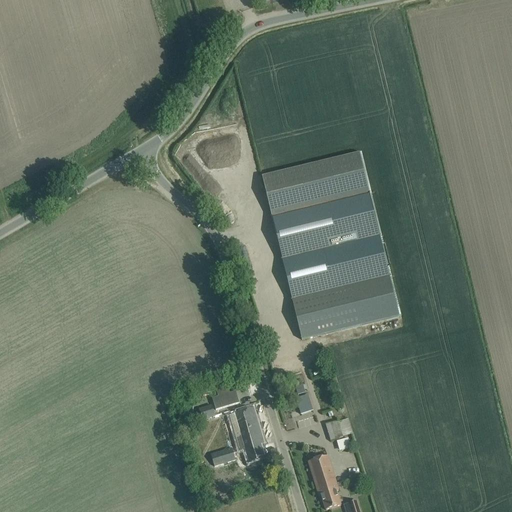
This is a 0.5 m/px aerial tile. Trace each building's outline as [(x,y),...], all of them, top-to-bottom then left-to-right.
[(370,195),(359,153),(261,177),(272,219),(282,217),(370,195)] [(370,195),(282,217),(272,219),(302,340),(399,317),(370,195)] [(198,410),(202,420),(215,416),(211,405),(198,410)] [(254,408),(244,411),(230,416),(240,451),(245,450),(249,463),(256,461),(265,458),(261,444),(262,444),(261,440),(263,439),(254,408)] [(352,434),(348,418),(326,424),(331,441),(343,437),(343,436),(352,434)] [(348,439),(337,442),(340,451),(351,448),(348,439)] [(215,467),(236,460),(232,448),(211,455),(215,467)] [(328,456),(318,459),(309,462),(319,497),(321,496),(326,510),(341,506),(336,491),(338,490),(328,456)] [(364,476),(355,478),(359,488),(367,485),(364,476)] [(360,511),(357,501),(349,504),(351,511),(360,511)]
